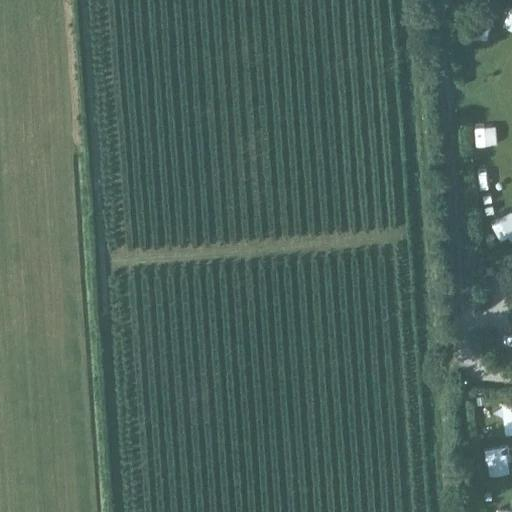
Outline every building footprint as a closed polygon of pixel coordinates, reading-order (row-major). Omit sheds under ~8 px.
[(469,10),(470,30),(489,29),(488,10),(469,10)] [(473,120),(478,138),(501,132),(496,114),(473,120)] [(478,159),(482,177),(504,172),(500,154),(478,159)] [(500,223),(511,217),(511,201),(494,210),(500,223)] [(511,389),(500,392),(503,410),(511,408),(511,389)] [(511,511),(511,497),(499,497),(498,511),(511,511)]
